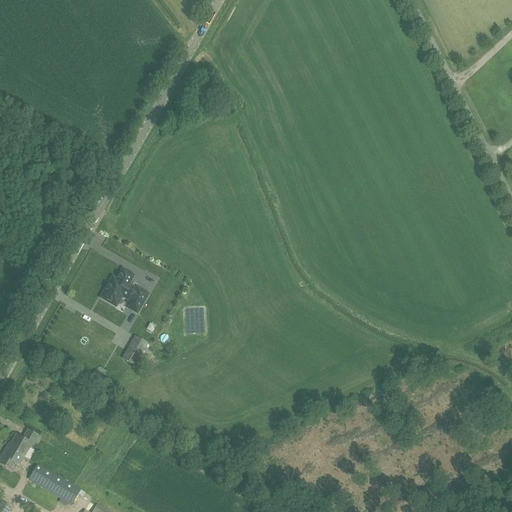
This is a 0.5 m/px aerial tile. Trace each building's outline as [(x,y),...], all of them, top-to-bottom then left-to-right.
[(123,271),(117,281),(122,284),(119,288),(136,298),(137,300),(143,304),(148,295),(137,289),(136,291),(128,286),(133,277),(123,271)] [(119,288),(122,284),(117,281),(115,280),(102,301),(115,308),(121,298),(129,302),(126,308),(137,314),(143,304),(137,300),(136,298),(119,288)] [(137,368),(149,344),(135,336),(122,359),(137,368)] [(16,463),(19,465),(31,445),(34,446),(39,437),(28,431),(23,439),(16,435),(10,445),(9,444),(0,459),(0,463),(11,470),(16,463)] [(72,506),(79,494),(81,490),(38,465),(29,480),(72,506)] [(0,501),(0,511),(10,511),(12,509),(0,501)]
